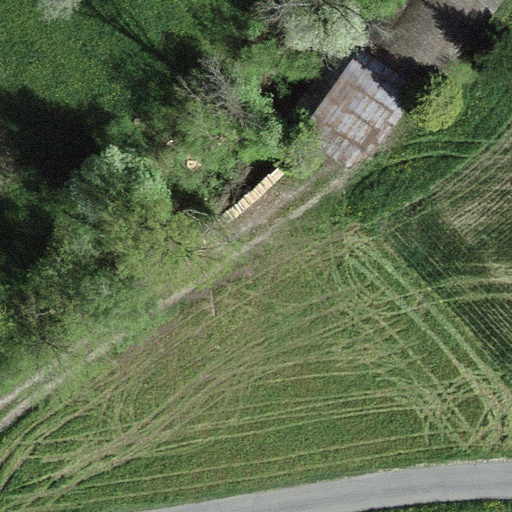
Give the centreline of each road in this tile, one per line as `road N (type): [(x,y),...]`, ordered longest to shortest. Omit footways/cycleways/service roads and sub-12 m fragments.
road 1 (track): [(0,414),(303,196),(345,151),(391,67)]
road 2 (residential): [(259,511),(511,480)]
